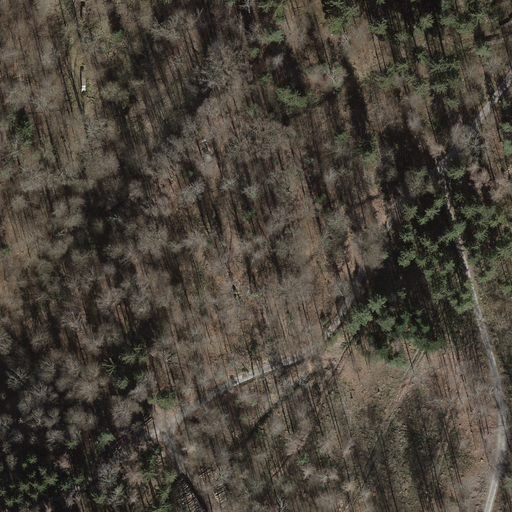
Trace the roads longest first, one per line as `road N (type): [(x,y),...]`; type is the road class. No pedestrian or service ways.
road 1 (track): [(23,511),(95,476),(228,385),(325,338),(388,223),(437,172),(511,69)]
road 2 (track): [(437,172),(503,402),(491,511)]
